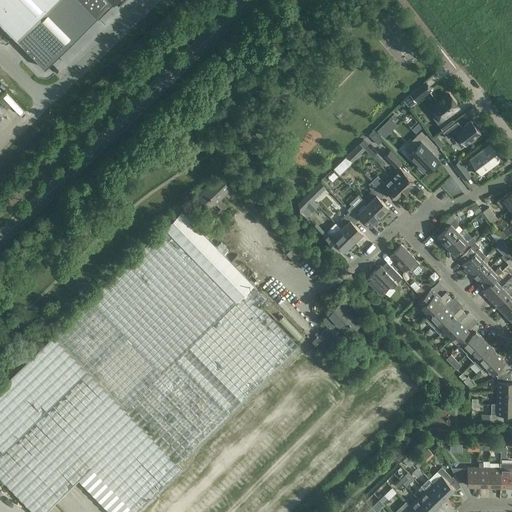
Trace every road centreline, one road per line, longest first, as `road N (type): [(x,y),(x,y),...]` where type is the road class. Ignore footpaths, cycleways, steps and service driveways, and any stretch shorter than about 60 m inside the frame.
road 1 (secondary): [(0,240),(248,0)]
road 2 (unclassified): [(151,0),(52,94),(32,91),(0,57)]
road 3 (residential): [(511,349),(402,229)]
road 4 (residential): [(402,229),(511,177)]
